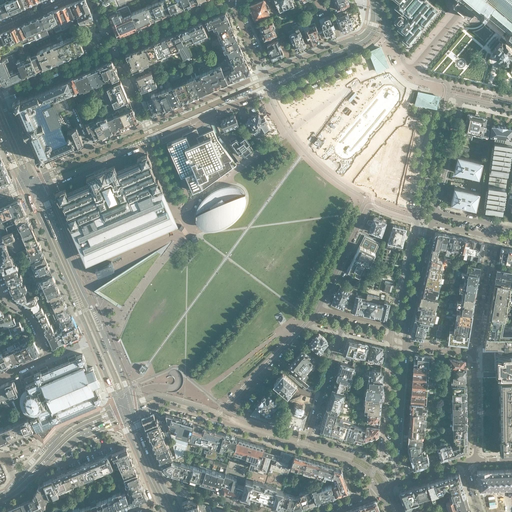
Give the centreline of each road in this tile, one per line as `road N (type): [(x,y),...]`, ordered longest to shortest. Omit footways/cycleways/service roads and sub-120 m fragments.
road 1 (residential): [(317,307),(370,205),(417,222),(392,326)]
road 2 (residential): [(39,187),(265,89),(263,75)]
road 3 (residential): [(263,75),(33,174)]
road 4 (residential): [(0,97),(230,0)]
road 5 (tertiary): [(23,185),(117,404)]
road 6 (tertiary): [(128,398),(39,187)]
road 7 (residential): [(133,415),(159,404),(305,449)]
road 8 (residential): [(432,213),(460,97),(511,109)]
road 9 (residential): [(372,0),(375,22),(363,39),(263,75)]
road 10 (tertiary): [(7,494),(52,450),(124,420)]
road 11 (residential): [(0,377),(48,356),(31,320),(0,290)]
road 12 (residential): [(398,481),(404,346)]
road 13 (residential): [(391,338),(382,456),(374,466)]
road 14 (tertiary): [(117,404),(64,429),(14,481)]
road 15 (residential): [(404,346),(430,222)]
